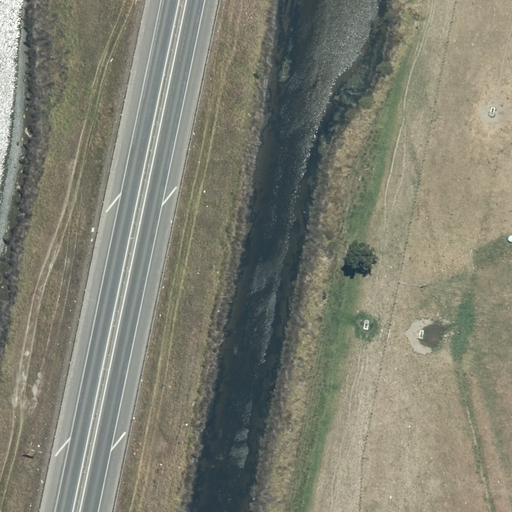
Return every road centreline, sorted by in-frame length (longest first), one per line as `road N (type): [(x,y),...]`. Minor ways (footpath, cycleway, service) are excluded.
road 1 (trunk): [(58,511),(164,0)]
road 2 (trunk): [(197,0),(92,511)]
